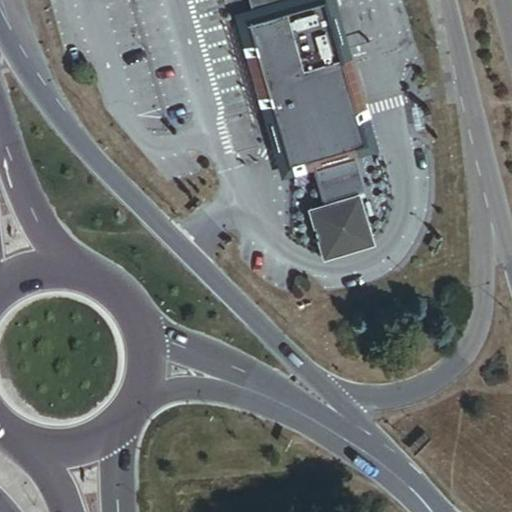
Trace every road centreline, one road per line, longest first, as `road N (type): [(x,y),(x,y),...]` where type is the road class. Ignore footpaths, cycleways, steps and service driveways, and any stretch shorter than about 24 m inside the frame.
road 1 (primary): [(335,398),(82,145),(31,82),(0,26)]
road 2 (primary): [(485,155),(480,313),(468,347),(411,391),(335,398)]
road 3 (secondary): [(367,452),(252,390),(148,359)]
road 4 (secondary): [(447,0),(485,155)]
road 5 (primary): [(74,268),(35,216),(0,133)]
road 6 (primary): [(148,359),(145,334),(119,291),(74,268)]
